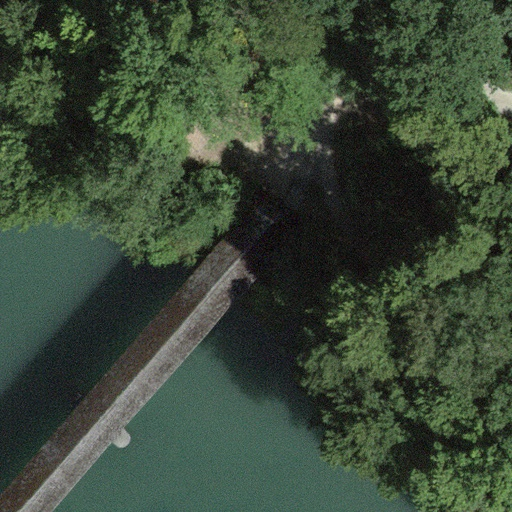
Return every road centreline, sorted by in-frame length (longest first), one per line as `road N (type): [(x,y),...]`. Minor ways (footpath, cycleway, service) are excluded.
road 1 (track): [(319,163),(379,267),(511,382)]
road 2 (track): [(361,0),(460,71),(511,94)]
road 3 (track): [(345,0),(319,163)]
